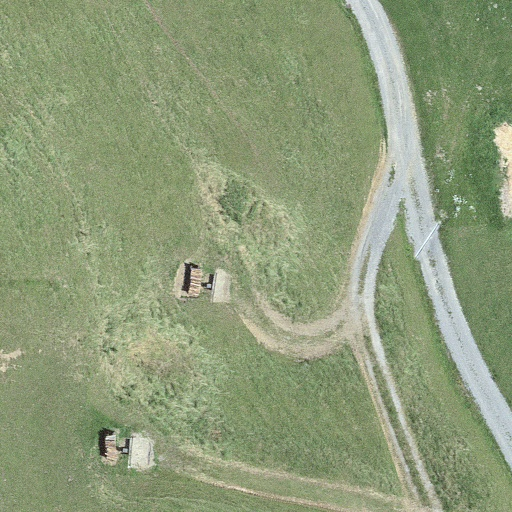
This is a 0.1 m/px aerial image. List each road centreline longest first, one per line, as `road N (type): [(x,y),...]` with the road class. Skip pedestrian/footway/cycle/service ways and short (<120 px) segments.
road 1 (track): [(364,0),(377,26),(439,290),(511,448)]
road 2 (track): [(422,504),(367,335),(363,295),(366,258),(407,155)]
